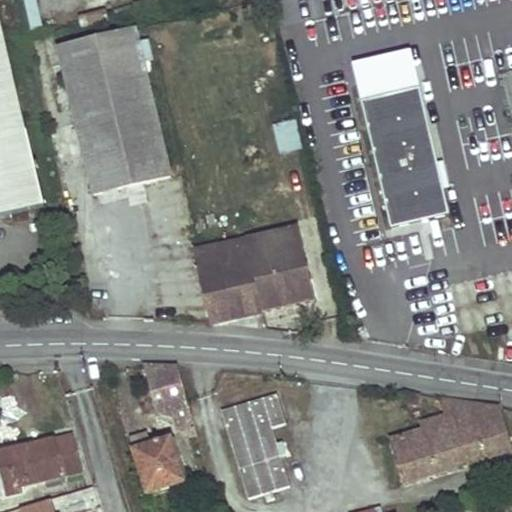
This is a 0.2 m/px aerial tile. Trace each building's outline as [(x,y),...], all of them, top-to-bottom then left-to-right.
[(0,216),(44,206),(0,20),(0,216)] [(173,177),(139,30),(60,48),(95,196),(173,177)] [(420,90),(362,103),(391,230),(450,216),(420,90)] [(264,313),(316,302),(301,227),(295,229),(293,221),(278,225),(280,232),(248,239),(264,313)] [(264,313),(248,239),(240,236),(195,246),(213,324),(264,313)] [(78,307),(87,306),(85,288),(76,289),(78,307)] [(194,424),(179,367),(147,365),(147,369),(153,389),(167,386),(171,402),(179,428),(194,424)] [(171,402),(167,386),(153,389),(158,406),(171,402)] [(420,408),(422,396),(405,393),(404,405),(420,408)] [(242,501),(290,489),(275,430),(285,428),(277,396),(219,410),(242,501)] [(511,451),(511,446),(501,408),(440,399),(445,416),(421,423),(423,431),(390,441),(403,484),(511,451)] [(184,483),(171,440),(151,446),(148,434),(131,439),(148,494),(184,483)] [(83,473),(76,436),(0,452),(0,499),(22,495),(22,486),(83,473)] [(54,511),(51,501),(20,511),(54,511)] [(214,511),(212,503),(200,506),(201,511),(214,511)]
